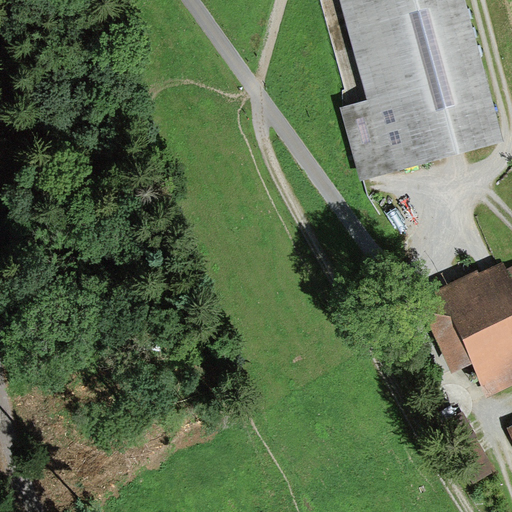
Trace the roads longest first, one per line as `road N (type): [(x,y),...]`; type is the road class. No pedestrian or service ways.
road 1 (track): [(469,511),(274,160),(255,87)]
road 2 (track): [(255,87),(474,419),(511,400)]
road 3 (track): [(408,313),(468,190),(511,154)]
road 4 (track): [(0,380),(7,466),(30,511)]
